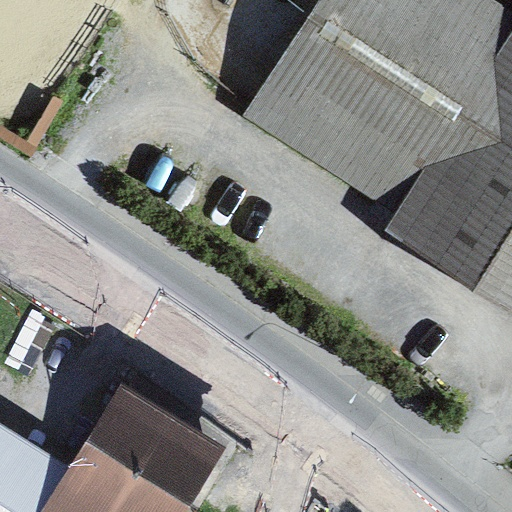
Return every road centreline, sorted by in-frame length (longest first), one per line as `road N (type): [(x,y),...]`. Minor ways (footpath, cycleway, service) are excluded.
road 1 (primary): [(319,420),(0,200)]
road 2 (primary): [(435,511),(319,420)]
